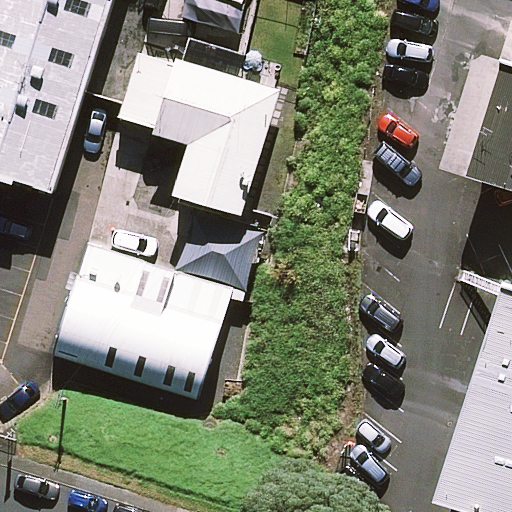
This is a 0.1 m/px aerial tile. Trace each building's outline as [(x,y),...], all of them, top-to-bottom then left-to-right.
[(0,0),(0,150),(60,170),(114,0),(0,0)] [(290,70),(155,27),(135,90),(198,111),(184,155),(255,178),(290,70)] [(511,81),(471,69),(439,168),(511,191),(511,81)] [(247,254),(104,208),(70,313),(213,358),(247,254)] [(511,511),(511,283),(503,282),(432,497),(475,511),(511,511)]
